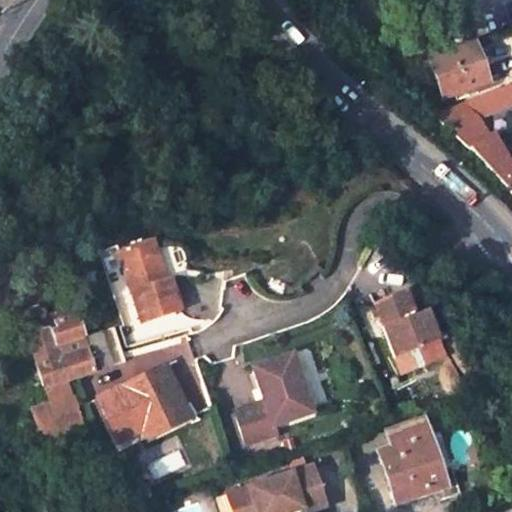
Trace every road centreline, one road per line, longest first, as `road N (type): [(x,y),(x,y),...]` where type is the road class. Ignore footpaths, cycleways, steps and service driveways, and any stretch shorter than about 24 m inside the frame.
road 1 (residential): [(210,337),(295,308),(329,283),(353,220),(372,205),(400,206),(446,249),(491,227)]
road 2 (secondary): [(491,227),(334,94),(258,0)]
